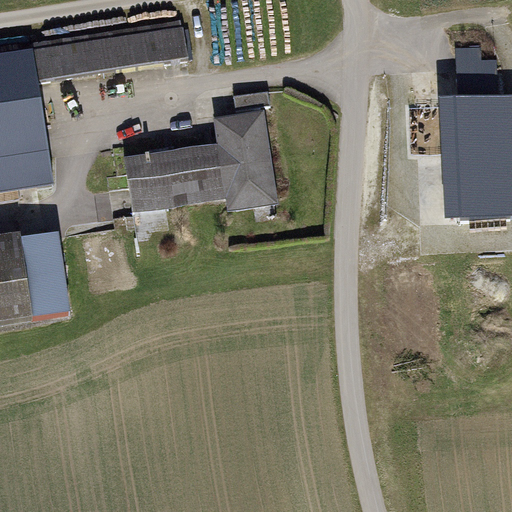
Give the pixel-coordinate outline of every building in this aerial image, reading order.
[(32,54),(0,58),(0,201),(61,192),(44,88),(191,64),(184,18),(31,42),(32,54)] [(502,71),(444,73),(446,110),(460,111),(502,109),(502,71)] [(269,97),(237,101),(239,115),(271,111),(269,97)] [(502,109),(460,111),(460,119),(443,120),(445,173),(465,172),(466,194),(445,195),(446,211),(506,209),(502,109)] [(223,148),(132,162),(140,218),(231,204),(232,216),(286,208),(272,118),(220,126),(223,148)] [(30,238),(0,242),(0,326),(43,320),(30,238)]
